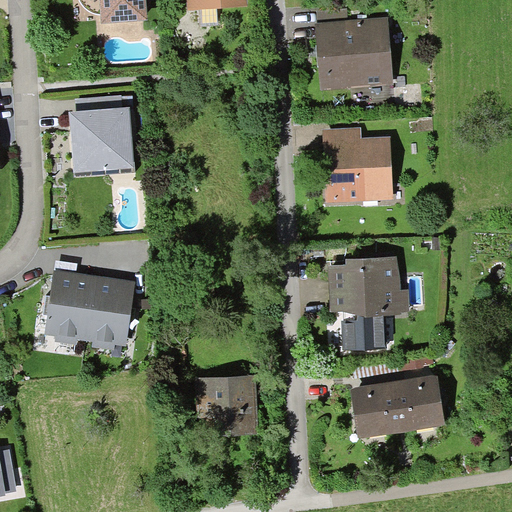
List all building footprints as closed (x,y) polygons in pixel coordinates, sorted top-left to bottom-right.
[(137,0),(96,0),(98,18),(138,15),(137,0)] [(383,73),(379,23),(320,27),(325,88),(349,86),(348,76),(383,73)] [(123,113),(72,117),(75,168),(127,164),(123,113)] [(383,188),(381,147),(328,150),(330,200),(360,199),(360,189),(383,188)] [(411,262),(431,261),(430,246),(410,247),(411,262)] [(361,267),(328,268),(330,310),(341,309),(346,311),(346,321),(341,321),(342,346),(364,345),(363,315),(390,313),(395,293),(394,279),(388,260),(360,261),(361,267)] [(83,337),(91,281),(54,276),(51,298),(43,297),(41,316),(48,317),(46,332),(56,333),(55,340),(71,342),(72,335),(83,337)] [(125,308),(128,286),(91,281),(83,337),(94,338),(94,345),(109,347),(110,341),(121,342),(123,327),(130,328),(133,309),(125,308)] [(195,284),(179,285),(180,306),(196,305),(195,284)] [(250,379),(195,381),(197,416),(214,416),(215,433),(253,432),(250,379)] [(436,404),(439,401),(433,397),(431,382),(392,388),(397,422),(402,426),(432,422),(436,416),(434,407),(436,404)] [(394,427),(397,422),(392,388),(354,394),(356,409),(351,415),(357,419),(359,428),(364,432),(394,427)]
